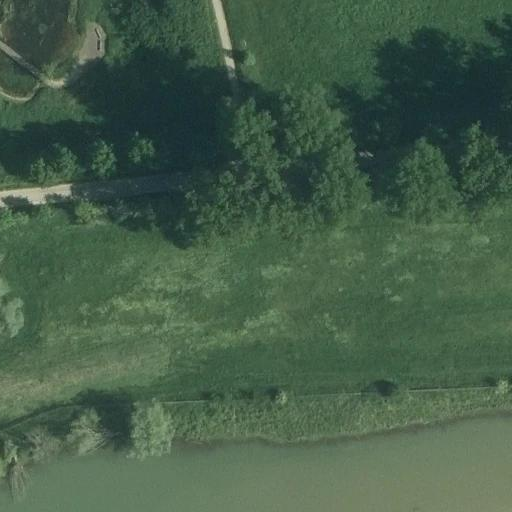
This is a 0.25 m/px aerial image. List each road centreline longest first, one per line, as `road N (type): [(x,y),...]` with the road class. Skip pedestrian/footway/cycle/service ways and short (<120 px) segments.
road 1 (track): [(255,170),(511,145)]
road 2 (track): [(213,0),(255,170)]
